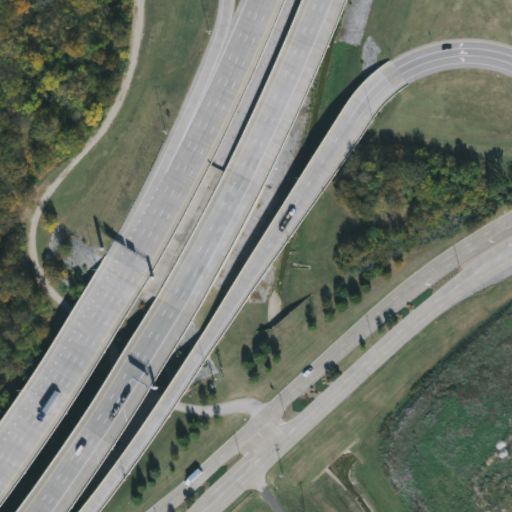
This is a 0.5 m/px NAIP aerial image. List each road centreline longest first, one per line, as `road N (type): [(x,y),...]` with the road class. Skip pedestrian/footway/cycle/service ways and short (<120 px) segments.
road 1 (track): [(265,407),(197,413),(155,397),(46,285),(29,250),(35,211),(119,107),(136,49),(139,0)]
road 2 (secondary): [(260,461),(441,294),(511,253)]
road 3 (motorway): [(96,511),(275,246)]
road 4 (secondary): [(334,350),(149,511)]
road 5 (motorway): [(41,511),(176,307)]
road 6 (motorway): [(268,0),(240,66),(161,203)]
road 7 (motorway): [(118,279),(0,468)]
road 8 (secondary): [(511,218),(421,278),(334,350)]
road 9 (motorway): [(230,0),(161,203)]
road 10 (motorway): [(247,176),(324,0)]
road 11 (motorway): [(176,307),(247,176)]
road 12 (motorway): [(275,246),(353,128)]
